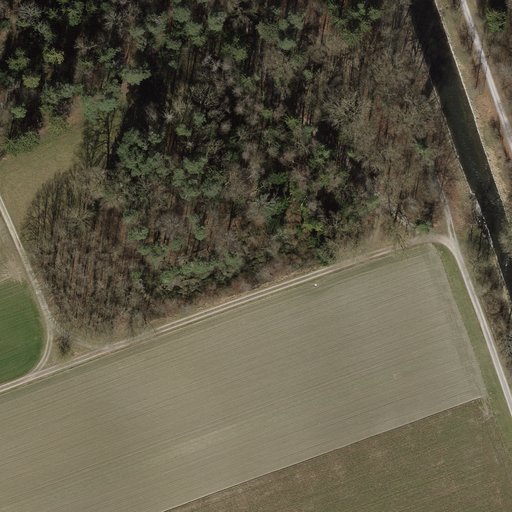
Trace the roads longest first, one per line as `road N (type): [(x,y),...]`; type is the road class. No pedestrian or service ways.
road 1 (track): [(423,236),(0,388)]
road 2 (track): [(227,0),(248,56),(284,114),(423,236),(452,238)]
road 3 (track): [(376,0),(452,238)]
road 4 (track): [(32,376),(57,326),(0,212)]
road 5 (track): [(511,403),(452,238)]
road 6 (track): [(460,0),(511,148)]
